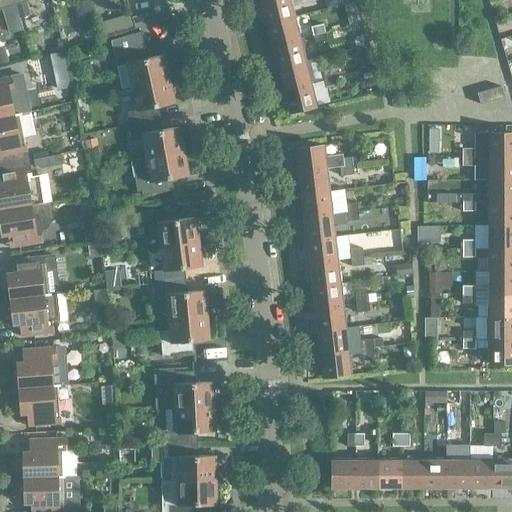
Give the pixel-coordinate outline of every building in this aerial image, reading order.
[(0,0),(0,9),(15,5),(13,0),(0,0)] [(291,0),(267,0),(262,1),(268,24),(295,17),(292,3),(291,0)] [(155,11),(132,17),(135,29),(158,22),(155,11)] [(268,24),(273,46),(301,39),(295,17),(268,24)] [(82,32),(96,28),(95,21),(81,26),(82,32)] [(310,28),(312,36),(325,33),(323,24),(310,28)] [(325,33),(312,36),(315,44),(327,41),(325,33)] [(279,68),(306,61),(301,39),(273,46),(279,68)] [(126,65),(131,88),(169,79),(164,55),(147,59),(144,47),(114,54),(116,67),(126,65)] [(279,68),(284,90),(312,83),(306,61),(279,68)] [(321,72),(324,80),(336,77),(334,69),(321,72)] [(0,118),(21,115),(31,112),(22,74),(10,76),(11,77),(0,79),(0,118)] [(336,77),(324,80),(326,89),(338,86),(336,77)] [(169,79),(131,88),(136,111),(127,113),(129,125),(160,119),(157,107),(175,103),(169,79)] [(284,90),(290,113),(318,106),(312,83),(284,90)] [(477,94),(480,105),(504,98),(501,87),(477,94)] [(21,115),(0,118),(0,147),(2,158),(27,152),(19,116),(21,115)] [(141,135),(145,158),(184,151),(180,127),(162,130),(160,119),(129,125),(132,137),(141,135)] [(511,133),(487,133),(487,157),(511,157),(511,133)] [(328,169),(340,168),(346,167),(345,154),(329,156),(328,145),(296,149),(299,173),(328,169)] [(462,157),(475,157),(475,149),(462,149),(462,157)] [(39,159),(48,157),(47,151),(32,154),(33,160),(39,159)] [(184,151),(145,158),(150,182),(140,183),(142,196),(173,190),(171,179),(188,176),(184,151)] [(34,167),(41,168),(62,164),(60,155),(48,157),(39,159),(33,160),(34,167)] [(475,166),(475,157),(462,157),(462,166),(475,166)] [(511,179),(511,157),(487,157),(487,180),(511,179)] [(346,167),(340,168),(341,176),(353,175),(352,166),(346,167)] [(0,171),(0,210),(46,203),(51,202),(47,174),(31,177),(29,167),(0,171)] [(106,169),(89,172),(92,187),(109,183),(106,169)] [(299,173),(302,195),(330,192),(328,169),(299,173)] [(511,179),(487,180),(487,203),(511,202),(511,179)] [(302,195),(304,218),(333,214),(330,192),(302,195)] [(462,194),(462,203),(475,203),(475,194),(462,194)] [(511,202),(487,203),(487,225),(511,225),(511,202)] [(50,222),(46,203),(0,210),(0,231),(1,237),(8,236),(10,248),(42,243),(40,230),(44,230),(48,226),(50,222)] [(344,204),(345,213),(358,211),(357,203),(344,204)] [(475,203),(462,203),(462,212),(475,212),(475,203)] [(158,235),(160,248),(199,242),(195,218),(178,220),(176,208),(133,214),(135,227),(147,225),(148,237),(158,235)] [(359,220),(358,211),(345,213),(346,222),(359,220)] [(333,214),(304,218),(307,241),(336,237),(333,214)] [(511,225),(487,225),(487,249),(511,248),(511,225)] [(427,226),(423,226),(417,226),(417,239),(417,243),(427,243),(439,243),(439,226),(427,226)] [(307,241),(310,263),(338,260),(336,237),(307,241)] [(462,240),(462,249),(475,249),(475,240),(462,240)] [(202,267),(199,242),(160,248),(163,271),(153,272),(155,284),(186,281),(184,269),(202,267)] [(349,250),(350,258),(363,257),(362,248),(349,250)] [(511,248),(487,249),(487,272),(511,271),(511,248)] [(475,258),(475,249),(462,249),(462,258),(475,258)] [(6,274),(9,300),(58,294),(54,256),(19,260),(21,272),(6,274)] [(363,257),(350,258),(351,267),(364,266),(363,257)] [(338,260),(310,263),(313,287),(341,283),(338,260)] [(511,271),(487,272),(487,295),(511,294),(511,271)] [(166,296),(168,319),(207,315),(205,291),(187,292),(186,281),(155,284),(156,297),(166,296)] [(350,282),(341,283),(313,287),(315,309),(344,306),(343,295),(352,294),(350,282)] [(462,295),(475,295),(475,286),(462,286),(462,295)] [(96,301),(107,300),(106,291),(95,292),(96,301)] [(64,293),(58,294),(9,300),(12,326),(19,325),(21,337),(53,333),(52,322),(60,321),(66,316),(64,293)] [(355,296),(356,304),(369,303),(367,294),(355,296)] [(511,294),(487,295),(487,317),(511,317),(511,294)] [(475,304),(475,295),(462,295),(462,304),(475,304)] [(370,311),(369,303),(356,304),(357,313),(370,311)] [(344,306),(315,309),(318,332),(346,328),(344,306)] [(207,315),(168,319),(169,331),(159,332),(162,356),(193,353),(192,342),(209,340),(207,315)] [(511,317),(487,317),(487,340),(511,340),(511,317)] [(424,341),(432,341),(437,341),(437,318),(424,318),(424,341)] [(318,332),(321,354),(349,351),(346,328),(318,332)] [(462,340),(475,340),(475,332),(462,332),(462,340)] [(360,341),(361,350),(374,348),(373,339),(360,341)] [(475,349),(475,340),(462,340),(462,349),(475,349)] [(511,364),(511,340),(487,340),(487,364),(511,364)] [(30,350),(30,351),(30,362),(16,363),(18,389),(60,386),(65,379),(64,369),(58,364),(58,363),(56,363),(55,348),(30,350)] [(375,357),(374,348),(361,350),(362,358),(375,357)] [(349,351),(321,354),(323,378),(352,375),(349,351)] [(164,409),(165,409),(214,407),(212,382),(195,383),(194,371),(174,372),(174,368),(153,369),(154,386),(158,386),(164,391),(164,409)] [(34,414),(35,425),(35,426),(60,424),(58,387),(60,387),(60,386),(18,389),(20,415),(34,414)] [(114,387),(104,387),(105,405),(115,405),(114,387)] [(166,445),(198,444),(197,432),(215,432),(214,407),(165,409),(166,433),(166,445)] [(355,447),(355,434),(346,434),(346,447),(355,447)] [(364,434),(355,434),(355,447),(364,447),(364,434)] [(401,447),(401,434),(392,434),(392,447),(401,447)] [(409,434),(401,434),(401,447),(409,447),(409,434)] [(492,447),(492,434),(483,434),(483,447),(492,447)] [(501,434),(492,434),(492,447),(500,447),(501,434)] [(22,452),(23,478),(64,477),(62,477),(62,453),(66,452),(66,439),(36,440),(37,452),(22,452)] [(152,462),(161,462),(161,482),(177,482),(177,481),(216,481),(216,456),(198,456),(198,444),(166,445),(152,446),(152,462)] [(511,458),(492,459),(492,488),(511,487),(511,458)] [(355,487),(355,459),(331,459),(331,487),(355,487)] [(355,487),(378,488),(378,459),(355,459),(355,487)] [(378,488),(401,488),(401,459),(378,459),(378,488)] [(401,488),(424,488),(424,459),(401,459),(401,488)] [(446,459),(424,459),(424,488),(446,488),(446,459)] [(446,488),(469,488),(469,459),(446,459),(446,488)] [(469,488),(492,488),(492,459),(469,459),(469,488)] [(64,477),(23,478),(24,504),(38,504),(38,511),(63,511),(62,478),(64,478),(64,477)] [(161,511),(198,511),(199,506),(216,505),(216,481),(177,481),(177,482),(161,482),(161,511)]
